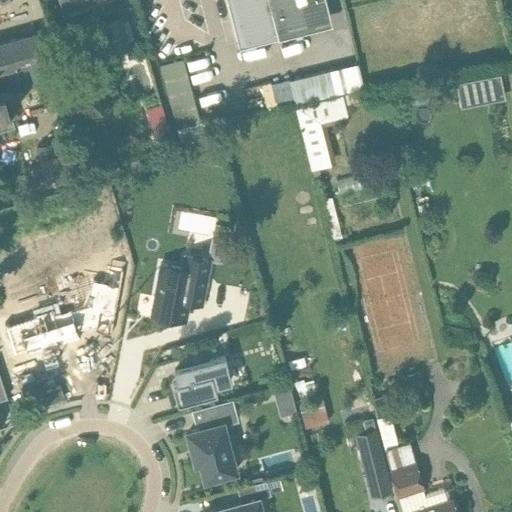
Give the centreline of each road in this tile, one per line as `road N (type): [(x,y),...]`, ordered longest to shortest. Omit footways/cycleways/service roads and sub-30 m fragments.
road 1 (residential): [(3,511),(41,453),(84,428),(120,433),(138,450),(150,473),(146,511)]
road 2 (unknown): [(203,0),(223,39),(275,53),(340,30),(350,0)]
